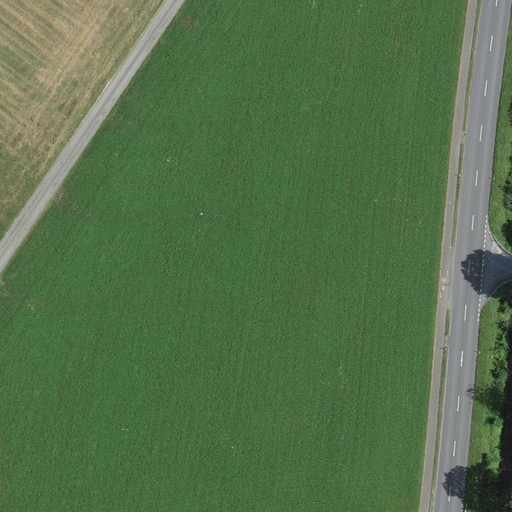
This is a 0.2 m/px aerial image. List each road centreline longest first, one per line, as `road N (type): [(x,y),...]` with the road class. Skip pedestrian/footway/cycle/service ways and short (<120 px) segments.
road 1 (tertiary): [(444,511),(496,0)]
road 2 (unclassified): [(0,258),(174,0)]
